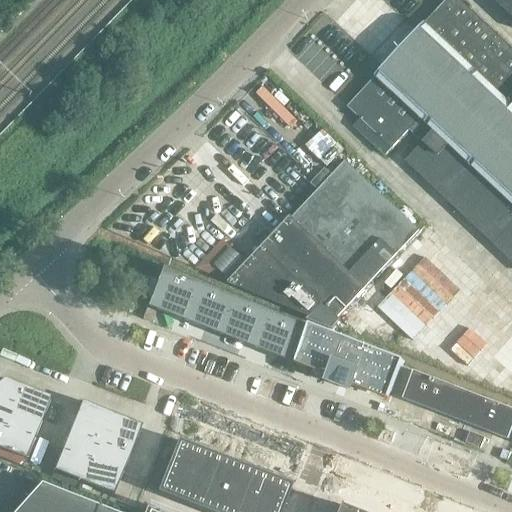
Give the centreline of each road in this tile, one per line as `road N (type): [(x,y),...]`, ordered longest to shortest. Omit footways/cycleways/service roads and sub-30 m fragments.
road 1 (unclassified): [(511,509),(112,351),(29,265)]
road 2 (unclassified): [(29,265),(303,0)]
